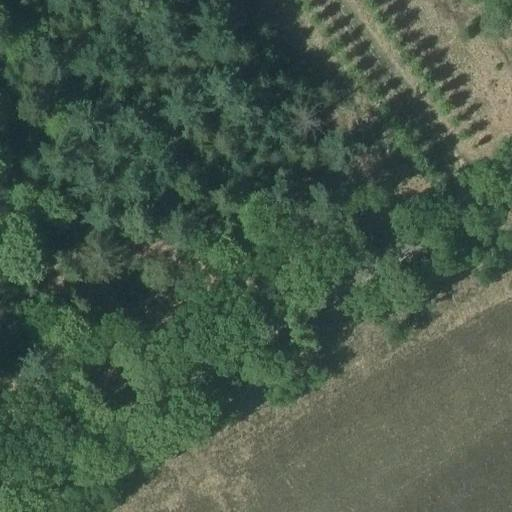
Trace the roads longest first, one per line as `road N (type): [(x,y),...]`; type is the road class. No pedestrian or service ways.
road 1 (unclassified): [(0,499),(511,203)]
road 2 (unknown): [(326,0),(469,213),(511,246)]
